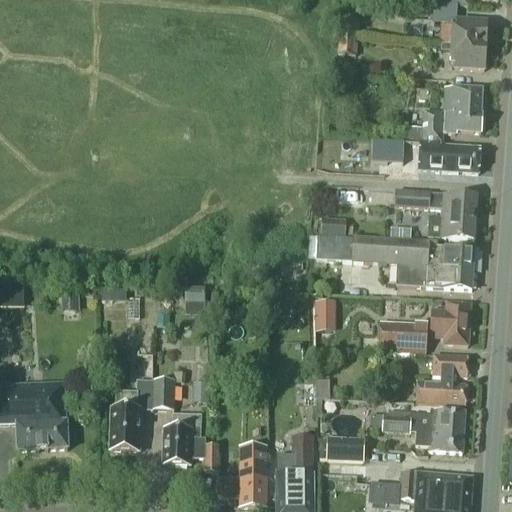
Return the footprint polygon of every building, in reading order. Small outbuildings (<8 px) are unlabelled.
[(468,0),(477,0),(497,3),(497,0),(437,0),(437,5),(467,9),(468,0)] [(415,19),(430,20),(431,8),(416,7),(415,19)] [(338,21),(337,39),(356,41),(357,22),(338,21)] [(441,27),(440,47),(485,49),(486,24),(456,23),(456,28),(441,27)] [(356,41),(337,39),(336,58),(355,59),(356,41)] [(484,74),(485,49),(440,47),(439,54),(450,55),(450,67),(453,67),(453,72),(484,74)] [(421,142),(421,145),(442,146),(442,137),(457,137),(457,136),(480,137),(481,117),(482,92),(451,90),(451,91),(444,91),(443,115),(423,114),(422,130),(407,129),(406,141),(421,142)] [(377,164),(408,164),(408,141),(377,141),(377,164)] [(479,152),(443,150),(443,146),(421,145),(419,145),(418,174),(478,177),(479,152)] [(440,213),(440,220),(427,220),(426,241),(474,244),(477,199),(441,197),(441,198),(429,197),(429,195),(394,193),(393,210),(428,212),(440,213)] [(345,222),(321,221),(320,237),(344,239),(345,222)] [(317,239),(308,239),(307,261),(315,262),(317,239)] [(316,263),(396,268),(472,273),(473,253),(435,251),(435,247),(317,239),(316,263)] [(471,294),(472,273),(396,268),(394,290),(471,294)] [(22,285),(0,284),(0,313),(23,313),(22,285)] [(103,289),(104,331),(131,330),(130,320),(155,320),(154,298),(128,299),(128,288),(103,289)] [(184,292),(184,319),(203,319),(204,292),(184,292)] [(61,314),(79,314),(78,297),(61,298),(61,314)] [(446,307),(445,314),(431,314),(430,341),(444,341),(444,348),(468,349),(470,308),(446,307)] [(169,312),(157,312),(156,330),(168,330),(169,312)] [(427,330),(379,327),(377,355),(425,357),(427,330)] [(467,361),(434,360),(433,381),(442,381),(442,388),(416,386),(415,407),(464,411),(466,389),(460,389),(460,382),(466,382),(467,361)] [(140,415),(142,415),(173,415),(173,385),(135,384),(135,397),(115,396),(114,413),(112,412),(110,454),(138,455),(140,415)] [(199,403),(213,403),(213,384),(199,384),(199,403)] [(18,455),(68,452),(67,426),(66,426),(64,386),(0,389),(0,429),(16,429),(18,455)] [(431,413),(430,417),(387,415),(387,419),(370,417),(369,433),(381,434),(381,435),(410,437),(410,436),(416,436),(415,450),(428,451),(428,456),(462,458),(465,415),(431,413)] [(189,469),(190,462),(204,463),(204,442),(199,442),(200,420),(171,419),(171,433),(164,433),(163,468),(189,469)] [(312,476),(312,439),(292,439),(293,447),(290,447),(291,460),(292,459),(292,477),(275,477),(275,511),(313,511),(313,476),(312,476)] [(363,441),(326,441),(325,464),(363,465),(363,441)] [(218,448),(204,448),(204,475),(218,475),(218,448)] [(266,510),(265,449),(238,449),(238,481),(217,482),(217,503),(239,503),(239,510),(266,510)] [(340,466),(340,477),(364,478),(365,467),(340,466)] [(417,511),(469,511),(472,481),(401,476),(399,502),(418,504),(417,511)]
